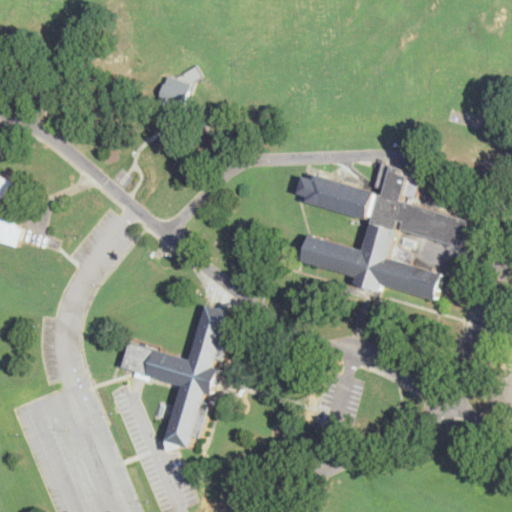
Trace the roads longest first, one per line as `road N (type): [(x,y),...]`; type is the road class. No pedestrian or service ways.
road 1 (residential): [(511,437),(392,366),(292,331),(63,145),(0,112)]
road 2 (residential): [(169,233),(245,161),(392,154),(436,168),(469,198),(511,218),(464,378),(448,400)]
road 3 (residential): [(237,511),(448,400)]
